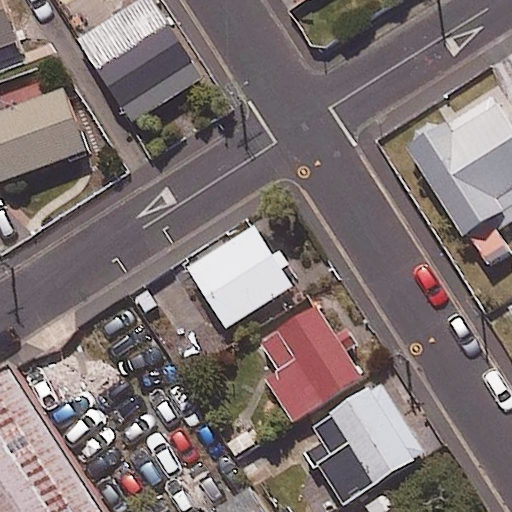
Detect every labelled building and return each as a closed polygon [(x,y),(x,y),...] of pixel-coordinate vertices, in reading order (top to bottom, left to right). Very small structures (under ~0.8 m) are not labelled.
[(0,0),(0,58),(22,50),(2,0),(0,0)] [(209,85),(157,0),(83,46),(135,130),(209,85)] [(294,0),(301,9),(314,0),(294,0)] [(0,193),(91,159),(68,99),(0,124),(0,193)] [(511,127),(498,104),(414,156),(472,251),(511,226),(511,127)] [(372,269),(342,218),(320,232),(350,282),(372,269)] [(297,281),(259,222),(192,265),(230,324),(297,281)] [(367,372),(319,301),(262,339),(281,367),(270,374),(299,417),(367,372)] [(114,511),(16,360),(0,370),(0,511),(114,511)] [(344,502),(427,446),(400,406),(415,395),(395,365),(317,418),(326,429),(304,443),(344,502)] [(241,511),(291,511),(277,489),(241,511)]
